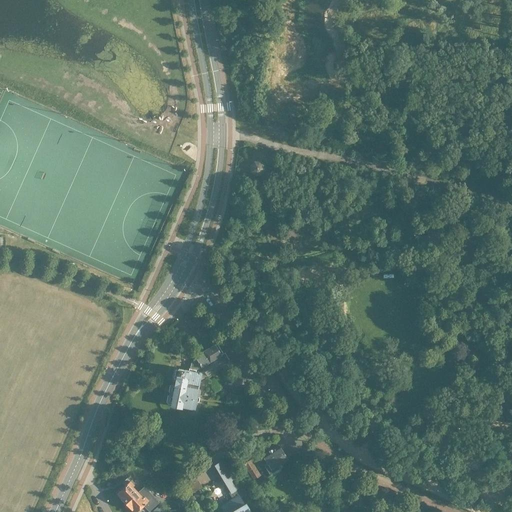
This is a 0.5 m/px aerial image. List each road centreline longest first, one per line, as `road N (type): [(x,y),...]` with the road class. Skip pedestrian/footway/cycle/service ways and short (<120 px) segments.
road 1 (residential): [(420,511),(309,456),(183,277)]
road 2 (unknown): [(511,210),(229,134)]
road 3 (track): [(511,205),(378,164),(229,134)]
road 4 (tertiary): [(183,277),(210,213),(222,134)]
road 5 (tertiary): [(210,132),(200,207),(174,270)]
road 6 (tertiary): [(80,455),(140,327)]
road 7 (tertiary): [(222,134),(203,0)]
road 8 (tertiary): [(190,0),(210,132)]
